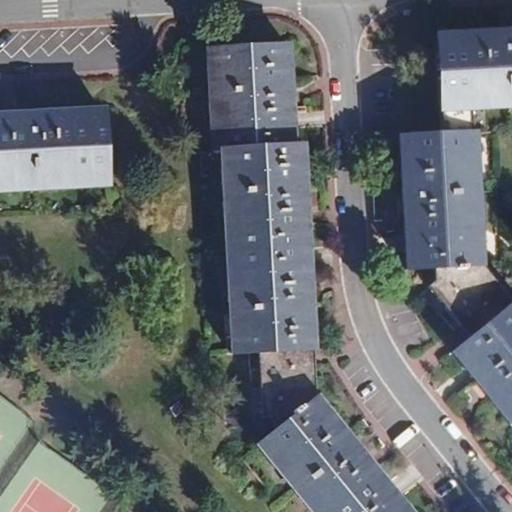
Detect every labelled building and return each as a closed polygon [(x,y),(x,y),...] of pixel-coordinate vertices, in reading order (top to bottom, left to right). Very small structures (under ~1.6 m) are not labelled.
[(511,310),(508,305),(510,303),(480,267),(478,242),(464,243),(463,215),(471,215),(477,214),(474,166),(460,167),(460,155),(466,154),(465,133),(470,133),(468,110),(511,107),(511,31),(432,36),(437,112),(439,112),(440,134),(397,136),(404,272),(431,270),(431,277),(429,278),(425,286),(467,338),(449,353),(511,430),(511,310)] [(406,511),(311,395),(309,351),(311,351),(300,145),(292,146),(287,45),(219,48),(220,67),(206,68),(209,116),(223,115),(224,128),(217,129),(218,150),(233,149),(234,168),(219,169),(222,219),(236,218),(237,232),(229,233),(230,252),(231,272),(240,272),(240,286),(226,287),(229,336),(243,335),(244,354),(259,354),(262,417),(270,416),(276,428),(260,441),(273,457),(279,452),(288,463),(277,471),(309,511),(320,502),(327,511),(406,511)] [(220,67),(219,48),(205,49),(206,68),(220,67)] [(0,177),(10,177),(11,191),(60,188),(59,174),(87,173),(87,187),(108,185),(104,110),(0,116),(0,177)] [(224,128),(223,115),(209,116),(212,150),(218,150),(217,129),(224,128)] [(470,133),(465,133),(466,154),(460,155),(460,167),(474,166),(473,133),(470,133)] [(234,168),(233,149),(218,150),(219,169),(234,168)] [(87,173),(59,174),(60,188),(87,187),(87,173)] [(0,191),(11,191),(10,177),(0,177),(0,191)] [(478,242),(477,214),(471,215),(463,215),(464,243),(478,242)] [(237,232),(236,218),(222,219),(224,253),(230,252),(229,233),(237,232)] [(230,252),(224,253),(226,287),(240,286),(240,272),(231,272),(230,252)] [(244,354),(243,335),(229,336),(230,355),(244,354)] [(255,445),(277,471),(288,463),(279,452),(273,457),(260,441),(255,445)] [(327,511),(320,502),(309,511),(327,511)]
